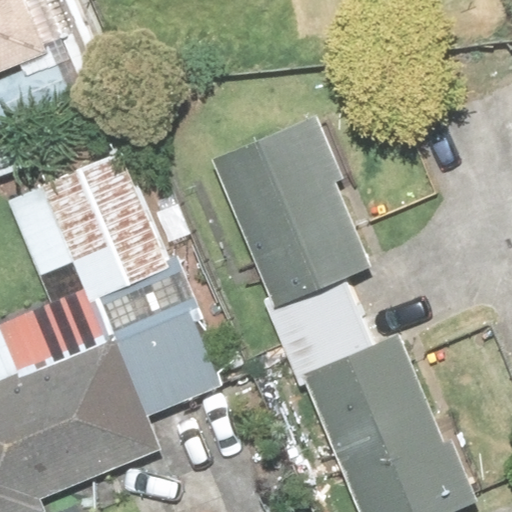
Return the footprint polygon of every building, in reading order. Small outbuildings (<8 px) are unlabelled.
[(34,0),(0,0),(0,63),(52,42),(34,0)] [(328,106),(213,149),(267,293),(382,251),(328,106)] [(128,145),(16,192),(64,307),(176,260),(128,145)] [(0,511),(44,511),(189,450),(161,386),(205,367),(178,306),(0,383),(0,511)] [(409,328),(304,375),(364,511),(457,511),(485,500),(409,328)]
